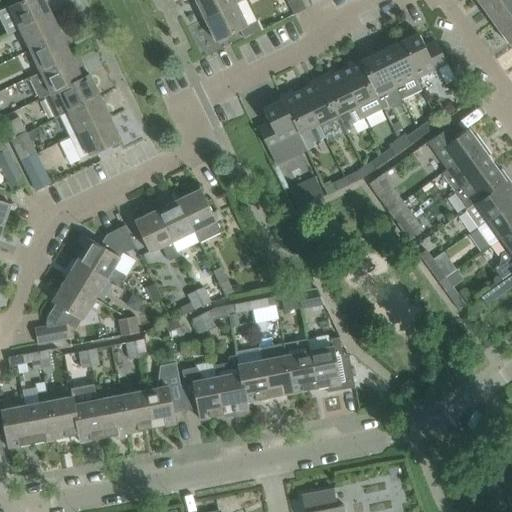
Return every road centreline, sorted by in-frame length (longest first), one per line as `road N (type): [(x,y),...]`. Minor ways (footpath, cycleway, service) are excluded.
road 1 (residential): [(0,319),(12,314),(44,221),(203,147),(184,106),(309,48),(347,11),(373,0)]
road 2 (unclassified): [(269,462),(414,433),(511,370)]
road 3 (unclassified): [(41,507),(269,462)]
road 4 (residential): [(511,108),(439,0)]
